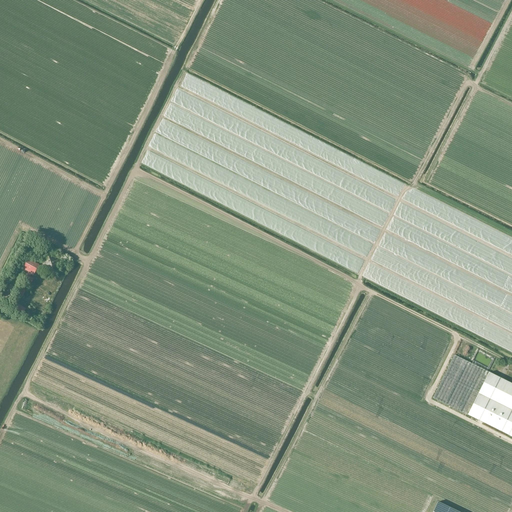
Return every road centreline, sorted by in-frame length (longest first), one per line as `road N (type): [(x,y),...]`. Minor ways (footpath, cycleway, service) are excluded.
road 1 (track): [(255,498),(401,194),(415,185),(466,84),(511,104)]
road 2 (track): [(257,511),(371,291),(456,335),(428,399),(511,442)]
road 3 (track): [(23,391),(286,511)]
road 4 (track): [(90,257),(218,0)]
road 5 (track): [(201,0),(104,194)]
road 6 (track): [(74,254),(88,262),(0,434)]
road 7 (track): [(0,140),(104,194),(74,254)]
